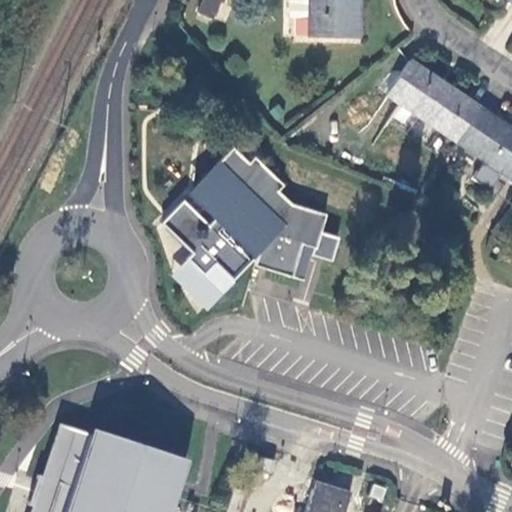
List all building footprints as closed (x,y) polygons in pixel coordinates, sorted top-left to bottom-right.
[(219,0),(203,0),(198,11),(210,17),(219,0)] [(297,0),(297,17),(309,17),(308,0),(297,0)] [(357,0),(308,0),(309,17),(308,37),(358,39),(357,0)] [(456,142),(479,108),(409,61),(386,96),(456,142)] [(511,129),(479,108),(456,142),(511,179),(511,129)] [(317,233),(323,215),(288,204),(275,192),(280,186),(251,158),(245,163),(230,148),(190,188),(237,234),(237,240),(244,247),(251,247),(255,251),(256,252),(253,263),(267,267),(266,271),(300,281),(305,264),(294,260),(298,244),(310,247),(314,232),(317,233)] [(237,234),(190,188),(185,194),(250,257),(255,251),(251,247),(244,247),(237,240),(237,234)] [(310,247),(298,244),(294,260),(305,264),(310,247)] [(59,425),(42,478),(47,480),(40,504),(34,501),(30,511),(169,511),(187,459),(91,428),(89,433),(59,425)] [(242,437),(233,434),(231,443),(239,446),(242,437)] [(47,480),(42,478),(37,493),(34,501),(40,504),(47,480)] [(344,511),(351,491),(315,480),(305,511),(344,511)]
